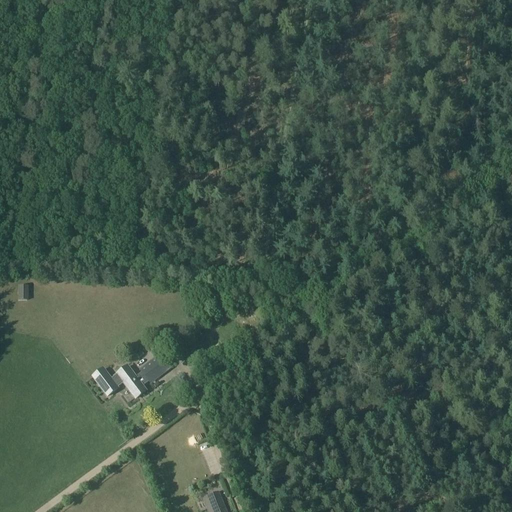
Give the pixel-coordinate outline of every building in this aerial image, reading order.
[(18,286),(18,302),(28,302),(28,286),(18,286)] [(195,347),(184,346),(184,357),(195,357),(195,347)] [(141,373),(136,377),(127,367),(117,375),(117,376),(111,380),(103,369),(92,378),(107,397),(118,389),(117,388),(123,383),(137,401),(147,393),(143,387),(148,383),(150,385),(171,369),(160,354),(139,370),(141,373)] [(196,452),(209,483),(219,479),(206,448),(196,452)] [(226,511),(218,493),(203,499),(207,511),(226,511)]
